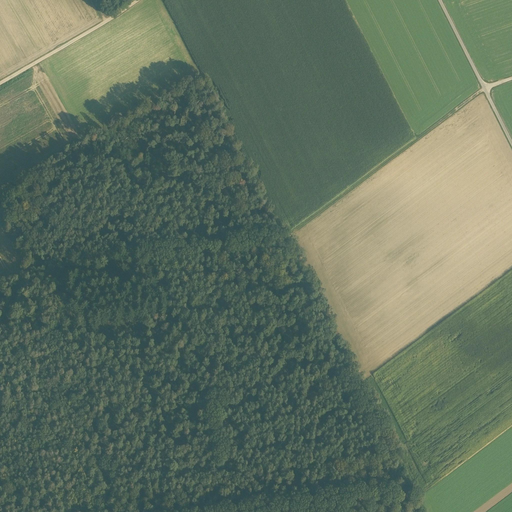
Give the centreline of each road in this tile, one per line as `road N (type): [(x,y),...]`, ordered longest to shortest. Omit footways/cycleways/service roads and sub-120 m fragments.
road 1 (track): [(483,87),(286,237),(22,270)]
road 2 (track): [(0,83),(137,0)]
road 3 (unclassified): [(511,142),(439,0)]
